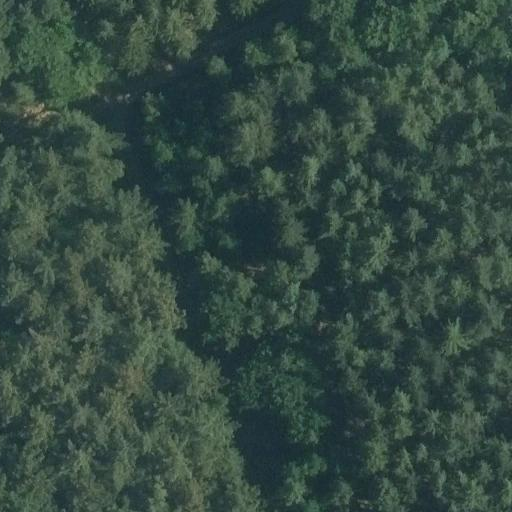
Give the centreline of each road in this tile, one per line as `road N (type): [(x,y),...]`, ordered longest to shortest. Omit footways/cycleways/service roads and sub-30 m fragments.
road 1 (track): [(268,511),(61,0)]
road 2 (track): [(0,158),(327,0)]
